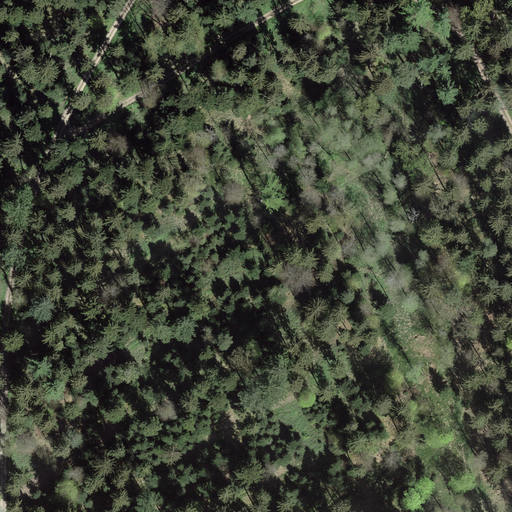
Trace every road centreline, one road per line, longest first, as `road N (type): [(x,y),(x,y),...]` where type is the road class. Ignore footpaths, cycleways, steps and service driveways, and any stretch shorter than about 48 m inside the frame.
road 1 (track): [(132,0),(41,179),(8,284),(3,511)]
road 2 (track): [(41,179),(284,0)]
road 3 (track): [(384,0),(439,38),(511,130)]
